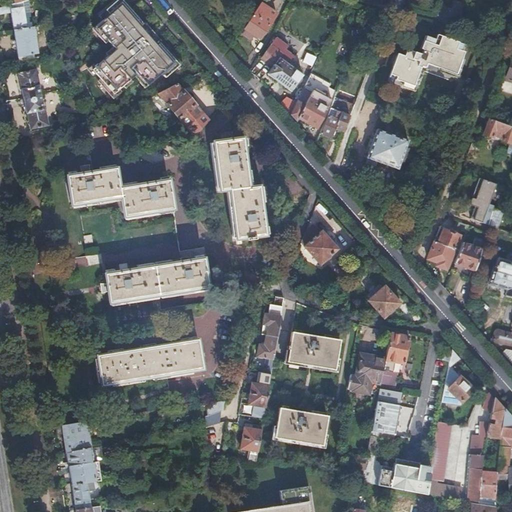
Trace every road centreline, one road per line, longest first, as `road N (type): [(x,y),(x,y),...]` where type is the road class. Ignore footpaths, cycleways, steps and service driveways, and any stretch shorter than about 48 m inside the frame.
road 1 (secondary): [(163,0),(413,280)]
road 2 (residential): [(504,35),(413,280)]
road 3 (secondary): [(413,280),(511,392)]
road 4 (unknown): [(300,297),(280,372),(320,387)]
